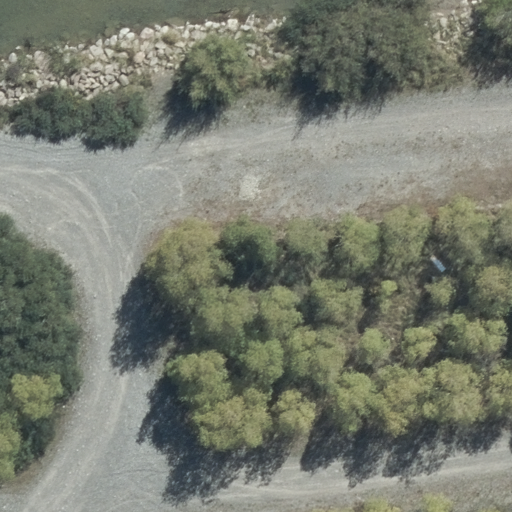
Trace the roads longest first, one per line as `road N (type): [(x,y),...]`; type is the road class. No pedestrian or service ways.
road 1 (track): [(0,201),(279,134),(511,106)]
road 2 (track): [(511,456),(102,511)]
road 3 (track): [(0,203),(63,257),(92,307),(101,365),(92,432),(64,511)]
